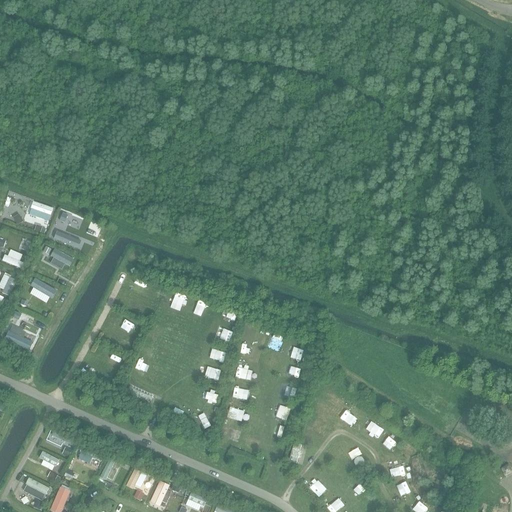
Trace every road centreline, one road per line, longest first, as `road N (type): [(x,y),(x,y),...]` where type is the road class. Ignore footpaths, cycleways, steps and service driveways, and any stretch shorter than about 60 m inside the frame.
road 1 (track): [(504,223),(425,142),(350,91),(215,58),(137,57),(0,15)]
road 2 (unknown): [(398,511),(378,485),(376,453),(344,431),(330,434),(280,503)]
road 3 (track): [(504,223),(491,177),(491,118),(511,36)]
